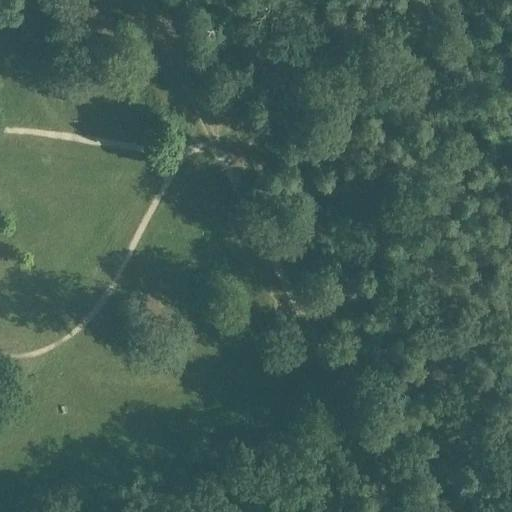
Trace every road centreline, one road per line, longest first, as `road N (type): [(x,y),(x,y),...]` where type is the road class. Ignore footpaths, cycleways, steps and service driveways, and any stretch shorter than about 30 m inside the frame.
road 1 (track): [(209,137),(389,511)]
road 2 (track): [(209,137),(184,154),(81,329),(31,357),(0,358)]
road 3 (track): [(497,0),(209,137)]
road 4 (track): [(184,154),(88,133),(0,127)]
road 5 (track): [(139,0),(209,137)]
